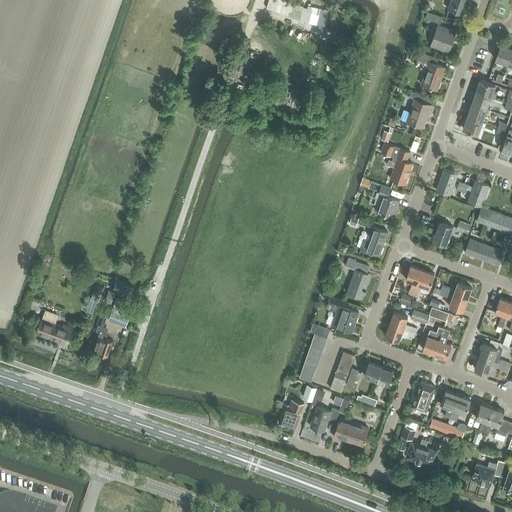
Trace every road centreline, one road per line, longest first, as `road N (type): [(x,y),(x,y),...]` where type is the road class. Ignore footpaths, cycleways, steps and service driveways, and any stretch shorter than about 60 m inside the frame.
road 1 (primary): [(253,464),(0,374)]
road 2 (residential): [(436,147),(486,0)]
road 3 (residential): [(413,362),(372,346),(369,335),(402,246)]
road 4 (primary): [(386,511),(253,464)]
road 5 (unclassified): [(225,511),(100,468)]
road 6 (residential): [(496,511),(374,474)]
